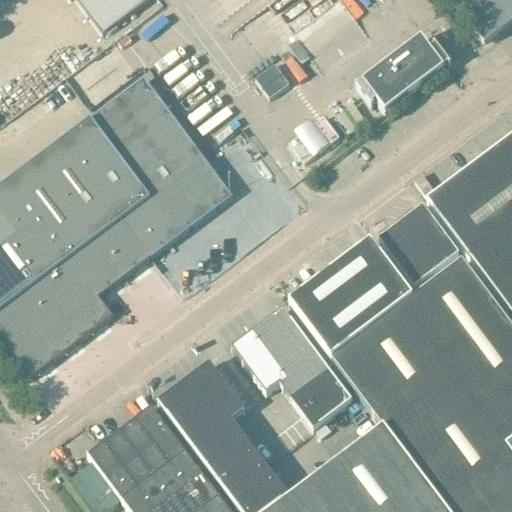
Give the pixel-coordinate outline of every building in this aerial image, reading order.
[(146,0),(70,0),(102,42),(151,5),(146,0)] [(511,0),(445,0),(455,14),(483,51),(511,29),(511,0)] [(433,49),(427,54),(420,44),(357,92),(356,90),(354,91),(371,113),(372,112),(371,110),(375,107),(384,118),(447,70),(448,72),(450,71),(433,49)] [(273,70),(254,84),(268,104),(287,89),(273,70)] [(98,304),(232,203),(144,85),(0,193),(0,346),(29,386),(113,323),(98,304)] [(289,150),(305,171),(339,144),(323,123),(289,150)] [(511,143),(426,208),(511,322),(511,143)] [(414,295),(458,261),(422,213),(378,247),(414,295)] [(328,364),(369,333),(409,303),(370,250),(329,281),(288,311),(328,364)] [(511,511),(511,462),(506,454),(511,449),(511,335),(461,268),(412,306),(409,303),(369,333),(328,364),(382,436),(379,438),(434,511),(511,511)] [(289,406),(328,377),(282,316),(230,355),(266,401),(279,392),(289,406)] [(231,427),(244,418),(209,371),(158,410),(203,470),(242,442),(231,427)] [(313,437),(351,408),(328,377),(289,406),(313,437)] [(169,472),(185,460),(151,415),(135,427),(169,472)] [(153,483),(169,472),(135,427),(119,439),(153,483)] [(434,511),(379,438),(281,511),(434,511)] [(137,495),(153,483),(119,439),(103,450),(137,495)] [(234,511),(274,511),(287,502),(242,442),(203,470),(234,511)] [(121,507),(137,495),(103,450),(87,463),(121,507)] [(124,511),(161,511),(202,482),(185,460),(169,472),(153,483),(137,495),(121,507),(124,511)] [(208,511),(219,505),(202,482),(161,511),(208,511)]
